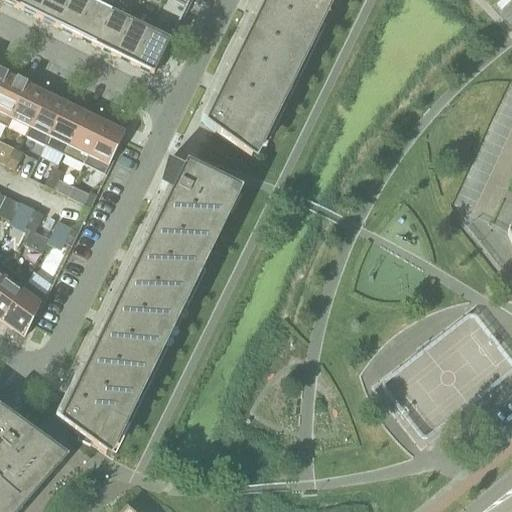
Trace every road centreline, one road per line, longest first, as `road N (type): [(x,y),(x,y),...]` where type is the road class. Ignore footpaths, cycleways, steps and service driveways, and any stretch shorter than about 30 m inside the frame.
road 1 (residential): [(40,371),(173,115)]
road 2 (residential): [(0,24),(173,115)]
road 3 (residential): [(173,115),(232,0)]
